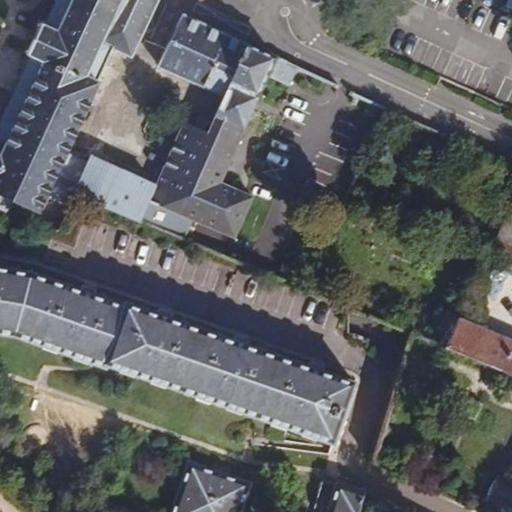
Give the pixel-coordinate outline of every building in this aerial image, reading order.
[(44,0),(34,25),(29,23),(16,52),(20,55),(0,98),(0,222),(5,223),(15,202),(41,214),(49,197),(63,203),(58,214),(67,217),(78,198),(143,225),(160,189),(94,160),(91,167),(69,157),(101,86),(99,84),(114,50),(133,58),(159,0),(44,0)] [(163,71),(227,100),(249,49),(186,19),(163,71)] [(187,127),(160,189),(143,225),(184,242),(193,222),(235,241),(253,200),(223,187),(268,83),(293,94),(302,73),(249,49),(227,100),(210,137),(187,127)] [(511,208),(489,260),(488,261),(511,272),(511,208)] [(0,332),(8,334),(29,274),(0,269),(0,332)] [(129,308),(29,274),(8,334),(107,370),(109,365),(337,446),(358,385),(130,305),(129,308)] [(511,345),(460,323),(447,352),(511,378),(511,345)] [(240,511),(250,486),(191,465),(172,511),(240,511)] [(511,485),(500,479),(490,501),(511,511),(511,485)] [(360,511),(365,496),(322,484),(313,511),(360,511)] [(394,511),(395,511),(365,496),(360,511),(394,511)]
